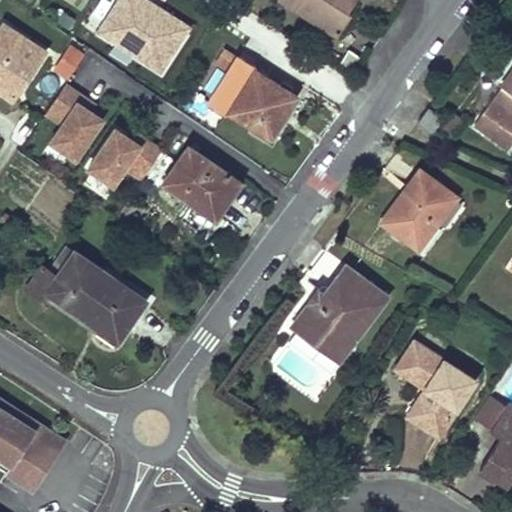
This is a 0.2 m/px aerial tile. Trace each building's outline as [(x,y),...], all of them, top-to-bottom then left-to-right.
[(161,75),(192,24),(152,0),(111,0),(91,33),(161,75)] [(287,0),(338,33),(351,12),(347,10),(353,0),(287,0)] [(45,50),(3,23),(0,27),(0,75),(20,89),(45,50)] [(83,55),(71,47),(57,68),(69,76),(83,55)] [(229,56),(220,51),(211,65),(221,70),(229,56)] [(256,66),(238,54),(208,102),(226,113),(228,110),(270,136),(296,94),(254,68),(256,66)] [(508,148),(511,143),(511,72),(474,123),(508,148)] [(0,75),(0,90),(13,99),(20,89),(0,75)] [(77,160),(107,111),(61,83),(42,113),(57,122),(45,141),(77,160)] [(429,107),(417,122),(432,134),(444,119),(429,107)] [(452,111),(440,127),(450,135),(462,119),(452,111)] [(84,168),(115,185),(124,168),(143,179),(160,147),(111,120),(84,168)] [(240,181),(189,145),(164,182),(215,217),(240,181)] [(382,220),(418,248),(457,196),(420,169),(382,220)] [(68,246),(50,272),(57,276),(74,250),(68,246)] [(74,250),(57,276),(50,272),(42,265),(27,288),(42,298),(47,291),(81,314),(86,307),(123,333),(146,299),(120,281),(118,286),(99,273),(102,269),(74,250)] [(337,339),(349,349),(389,296),(347,263),(325,292),(319,288),(292,324),(328,351),(337,339)] [(120,281),(102,269),(99,273),(118,286),(120,281)] [(86,307),(81,314),(118,339),(123,333),(86,307)] [(328,351),(340,360),(349,349),(337,339),(328,351)] [(415,339),(396,367),(426,387),(408,415),(439,435),(475,379),(415,339)] [(493,424),(504,408),(487,397),(476,413),(493,424)] [(511,404),(508,402),(504,408),(493,424),(490,430),(500,436),(479,469),(496,479),(497,477),(502,470),(511,476),(511,404)] [(0,465),(6,470),(11,463),(0,456),(0,465)] [(511,476),(502,470),(497,477),(508,485),(511,478),(511,476)]
